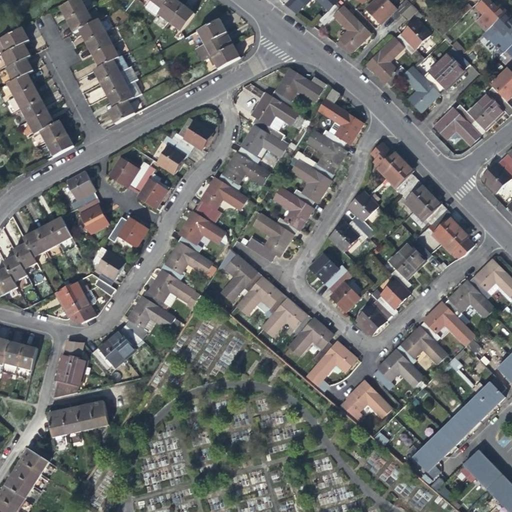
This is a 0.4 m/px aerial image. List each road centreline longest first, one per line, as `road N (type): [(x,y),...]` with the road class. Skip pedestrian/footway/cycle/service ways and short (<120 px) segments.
road 1 (residential): [(386,115),(289,283),(369,354),(506,235)]
road 2 (residential): [(208,86),(222,116),(219,145),(188,177),(153,251),(104,323),(89,333),(59,330)]
road 3 (residential): [(0,474),(33,423),(59,330)]
road 4 (residential): [(100,143),(208,86)]
